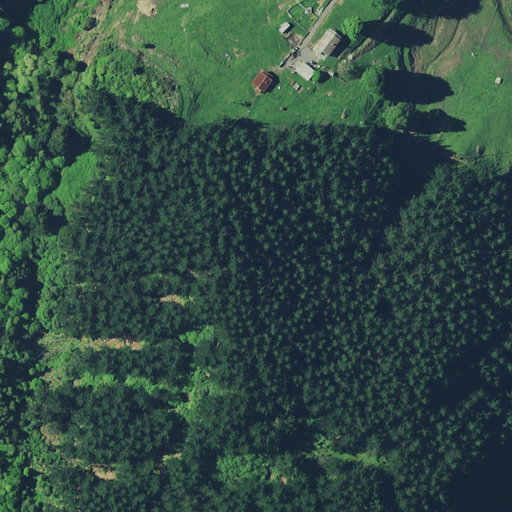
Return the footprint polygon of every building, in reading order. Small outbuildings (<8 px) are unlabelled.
[(327,57),(329,54),(331,56),(333,53),(331,51),(341,37),(328,28),(312,50),(319,56),(321,53),(327,57)] [(314,72),(302,62),(295,71),(307,81),(314,72)] [(271,81),(259,72),(251,85),(263,93),(271,81)] [(300,86),(296,83),(292,89),(295,91),(300,86)] [(341,107),(338,111),(343,113),(340,117),(344,120),(349,112),(341,107)]
